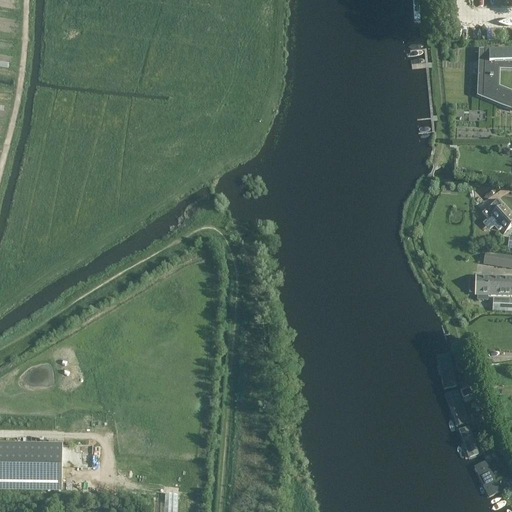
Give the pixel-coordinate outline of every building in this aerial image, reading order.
[(511,71),(511,48),(502,49),(502,46),(494,47),(495,49),(498,49),(477,50),(477,63),(473,63),(473,69),(476,69),(475,97),(511,112),(511,93),(499,88),(500,71),(511,71)] [(491,206),(482,215),(487,220),(494,228),(498,232),(499,232),(503,235),(511,228),(509,226),(511,223),(511,212),(504,204),(500,199),(491,206)] [(484,261),(483,265),(511,270),(511,259),(484,255),(484,261)] [(511,279),(476,278),(475,298),(477,298),(477,302),(488,302),(488,299),(511,299),(511,279)] [(493,299),(492,311),(511,312),(511,300),(493,299)] [(483,349),(470,351),(475,368),(479,367),(488,366),(483,349)] [(449,355),(437,358),(444,389),(456,387),(449,355)] [(464,398),(471,396),(469,389),(462,391),(464,398)] [(457,392),(445,396),(456,427),(468,423),(457,392)] [(77,426),(102,425),(102,416),(77,417),(77,426)] [(469,428),(459,432),(469,458),(479,455),(469,428)] [(0,444),(0,488),(62,490),(63,446),(0,444)] [(485,462),(474,467),(480,478),(481,477),(485,484),(483,485),(489,497),(499,492),(485,462)]
